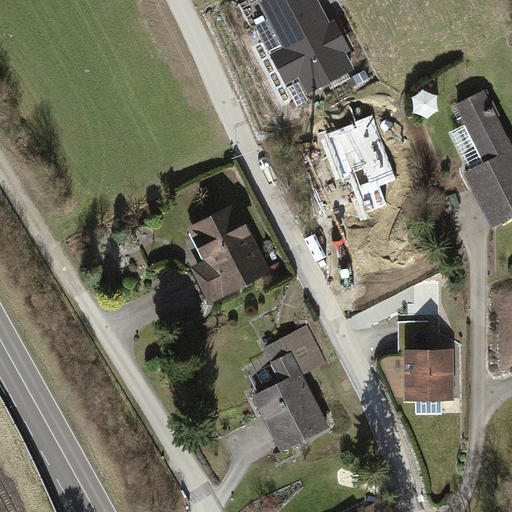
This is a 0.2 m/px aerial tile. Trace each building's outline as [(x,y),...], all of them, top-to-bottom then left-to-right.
[(320,0),(267,0),(251,9),(288,79),(301,73),(311,92),(357,67),(348,50),(353,48),(337,18),(332,21),(320,0)] [(511,145),(485,95),(459,108),(489,165),(465,177),(495,234),(511,225),(511,145)] [(374,115),(322,137),(357,219),(389,205),(381,186),(401,177),(374,115)] [(269,274),(231,205),(187,230),(206,264),(189,274),(209,308),(269,274)] [(302,329),(264,347),(282,383),(255,396),(281,450),(327,428),(304,380),(322,371),(302,329)] [(455,348),(403,349),(404,405),(456,404),(455,348)]
